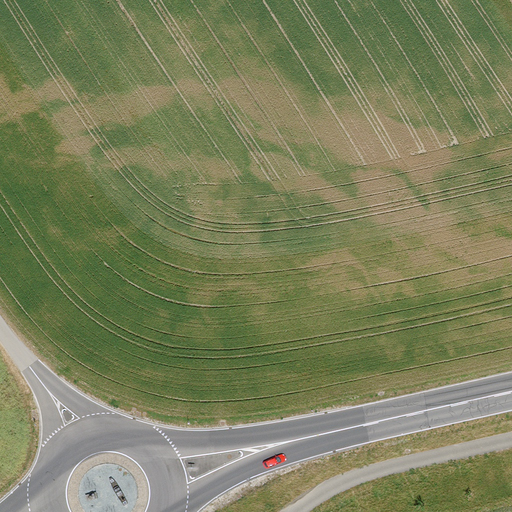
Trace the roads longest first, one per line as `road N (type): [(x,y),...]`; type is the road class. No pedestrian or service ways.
road 1 (primary): [(166,476),(511,392)]
road 2 (track): [(298,511),(350,481),(511,440)]
